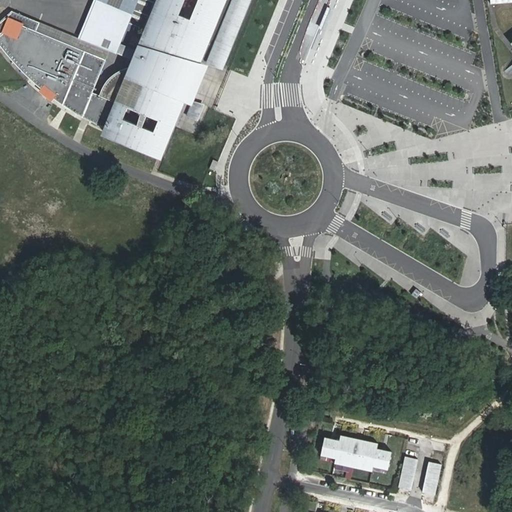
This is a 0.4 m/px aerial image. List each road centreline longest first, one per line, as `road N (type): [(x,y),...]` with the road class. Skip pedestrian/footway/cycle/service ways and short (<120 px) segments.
road 1 (unclassified): [(0,96),(61,136),(194,194),(220,197),(238,188)]
road 2 (residential): [(271,480),(297,277)]
road 3 (residential): [(271,480),(414,511)]
road 4 (residential): [(299,0),(274,61),(263,132)]
road 5 (residential): [(306,129),(294,70),(319,0)]
